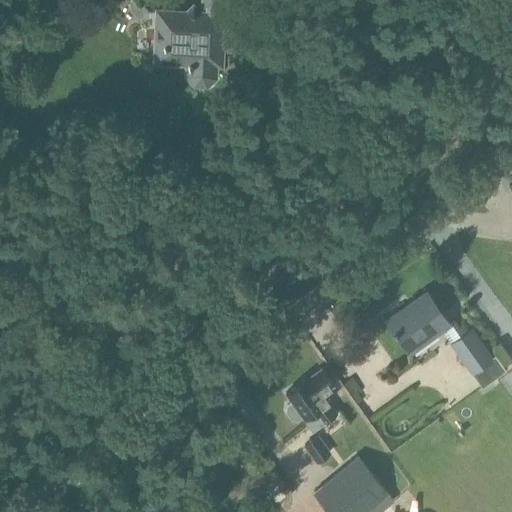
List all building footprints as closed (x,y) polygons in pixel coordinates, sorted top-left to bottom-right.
[(237,13),(237,0),(203,0),(203,12),(199,11),(193,5),(184,14),(158,13),(156,60),(191,61),(190,73),(196,80),(204,80),(211,74),(211,62),(217,62),(218,47),(236,48),(238,14),(237,13)] [(449,323),(426,291),(387,320),(410,351),(449,323)] [(470,327),(449,343),(483,389),(507,370),(496,355),(493,357),(470,327)] [(303,416),(304,418),(313,430),(337,412),(322,393),(334,384),(322,368),(309,377),(308,377),(286,393),(293,402),(288,405),(287,411),(292,418),(298,419),(303,416)] [(293,424),(279,433),(288,447),(302,438),(293,424)] [(318,434),(303,445),(316,463),(331,452),(318,434)] [(369,511),(380,511),(394,501),(388,493),(357,456),(314,491),(330,511),(364,511),(367,509),(369,511)]
